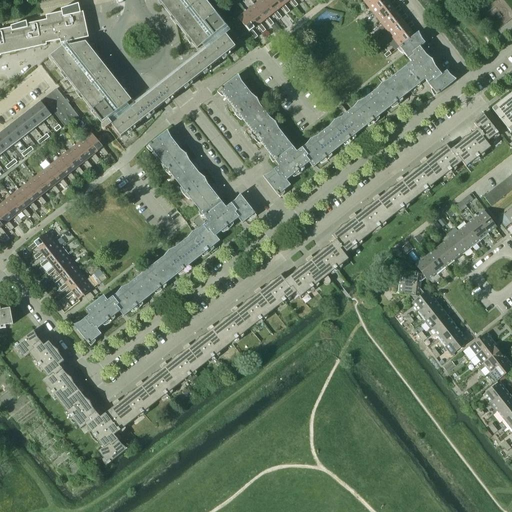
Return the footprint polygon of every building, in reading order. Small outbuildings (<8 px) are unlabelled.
[(101,128),(102,129),(102,130),(103,130),(104,130),(105,130),(106,130),(111,125),(121,137),(174,95),(182,90),(235,48),(226,35),(226,34),(227,34),(227,33),(227,32),(226,31),(225,30),(224,30),(223,31),(222,31),(221,32),(220,31),(226,27),(204,0),(160,0),(159,1),(197,49),(213,36),(217,41),(172,77),(169,79),(165,83),(150,94),(119,119),(115,114),(132,101),(100,61),(95,40),(68,46),(71,50),(67,53),(63,47),(50,57),(82,98),(104,124),(102,125),(102,126),(101,127),(101,128)] [(260,0),(254,5),(265,20),(271,27),(274,24),(268,17),(273,14),(262,0),(260,0)] [(262,0),(273,14),(279,20),(282,18),(276,11),(281,7),(275,0),(262,0)] [(289,1),(288,0),(275,0),(281,7),(287,14),(290,12),(284,5),(289,1)] [(376,0),(368,7),(374,15),(393,0),(390,0),(388,2),(386,0),(376,0)] [(395,1),(393,0),(374,15),(380,23),(400,8),(399,6),(394,10),(390,5),(395,1)] [(62,12),(54,14),(47,15),(45,16),(47,20),(28,24),(28,21),(12,26),(12,27),(0,30),(0,55),(47,45),(46,43),(60,40),(61,44),(62,44),(89,38),(85,21),(83,12),(80,13),(78,4),(61,10),(62,12)] [(260,24),(265,20),(254,5),(246,11),(257,26),(263,33),(266,30),(260,24)] [(387,31),(406,16),(405,14),(400,18),(396,13),(401,9),(400,8),(380,23),(387,31)] [(252,30),(257,26),(246,11),(237,18),(254,39),(258,37),(252,30)] [(407,17),(406,16),(387,31),(393,39),(413,24),(411,22),(407,26),(403,21),(407,17)] [(409,29),(414,25),(413,24),(393,39),(399,47),(400,48),(419,33),(418,32),(418,33),(414,35),(409,29)] [(400,48),(411,62),(418,71),(432,60),(426,56),(420,48),(425,44),(422,39),(419,33),(400,48)] [(432,60),(418,71),(425,80),(429,86),(437,95),(456,80),(455,80),(450,75),(446,71),(441,75),(435,67),(432,61),(432,60)] [(381,83),(396,103),(425,80),(418,71),(411,62),(388,81),(382,84),(381,83)] [(219,90),(238,114),(257,99),(251,94),(241,82),(238,76),(239,76),(238,75),(219,90)] [(373,121),(396,103),(381,83),(381,84),(377,89),(364,99),(358,102),(373,121)] [(79,118),(57,89),(43,99),(66,128),(79,118)] [(511,133),(511,131),(511,97),(510,95),(492,109),(511,133)] [(257,99),(238,114),(256,138),(276,123),(275,122),(275,123),(270,118),(260,106),(257,99)] [(43,122),(51,116),(40,101),(32,108),(43,122)] [(349,140),(373,121),(358,102),(357,102),(358,103),(353,108),(341,118),(335,121),(334,120),(334,121),(349,140)] [(32,108),(24,114),(35,128),(43,122),(32,108)] [(24,114),(16,120),(27,135),(35,128),(24,114)] [(463,138),(480,160),(481,159),(482,158),(483,157),(484,156),(485,155),(484,153),(490,148),(489,145),(496,139),(494,137),(498,134),(483,115),(483,114),(482,115),(483,115),(478,121),(474,124),(476,126),(471,130),(473,132),(470,135),(463,138)] [(16,120),(8,127),(19,141),(27,135),(16,120)] [(325,159),(349,140),(334,121),(333,121),(334,121),(329,127),(317,136),(311,139),(310,139),(325,159)] [(256,138),(279,166),(287,160),(297,152),(279,129),(275,123),(276,123),(256,138)] [(8,127),(0,132),(0,133),(11,147),(19,141),(8,127)] [(148,146),(167,170),(186,155),(186,154),(186,155),(180,150),(178,146),(180,144),(176,139),(174,141),(171,138),(168,131),(167,131),(148,146)] [(0,133),(0,150),(3,154),(11,147),(0,133)] [(91,133),(83,139),(95,154),(100,150),(105,157),(108,154),(96,138),(91,133)] [(435,152),(450,171),(462,162),(466,167),(472,162),(473,164),(475,163),(476,163),(478,162),(479,161),(480,160),(463,138),(463,139),(459,144),(455,147),(452,144),(448,148),(446,145),(442,149),(436,152),(435,152)] [(95,154),(83,139),(75,146),(87,160),(92,156),(97,163),(100,161),(95,154)] [(315,166),(325,159),(310,139),(310,140),(306,145),(297,152),(287,160),(299,175),(301,174),(302,173),(303,172),(304,170),(305,169),(304,167),(311,161),(315,166)] [(75,146),(67,152),(79,167),(84,163),(89,169),(92,167),(87,160),(75,146)] [(84,173),(79,167),(67,152),(59,158),(71,173),(76,169),(81,176),(84,173)] [(427,190),(450,171),(435,152),(431,158),(427,161),(425,158),(420,162),(422,164),(418,167),(412,170),(427,190)] [(187,155),(186,155),(167,170),(186,193),(205,178),(204,178),(199,174),(196,170),(199,168),(195,163),(192,165),(189,161),(186,155),(187,155)] [(59,158),(51,165),(63,179),(68,175),(73,182),(76,180),(71,173),(59,158)] [(298,176),(299,175),(287,160),(279,166),(270,173),(263,176),(263,177),(278,196),(288,188),(284,183),(292,177),(293,178),(296,177),(297,176),(298,176)] [(68,186),(63,179),(51,165),(43,171),(55,186),(60,182),(65,188),(68,186)] [(388,189),(403,208),(427,190),(412,170),(411,171),(407,176),(403,179),(401,176),(396,180),(398,183),(395,186),(388,189)] [(43,171),(35,177),(46,192),(52,188),(57,195),(60,192),(55,186),(43,171)] [(46,192),(35,177),(26,184),(38,199),(43,205),(46,203),(41,196),(46,192)] [(208,222),(217,215),(226,208),(215,194),(217,191),(214,186),(211,189),(208,185),(205,179),(205,178),(186,193),(208,222)] [(511,189),(511,184),(507,178),(502,182),(510,191),(511,189)] [(510,191),(502,182),(497,186),(505,195),(510,191)] [(26,184),(18,190),(30,205),(35,212),(38,209),(33,203),(38,199),(26,184)] [(505,195),(497,186),(493,189),(500,199),(505,195)] [(364,208),(379,227),(403,208),(388,189),(383,195),(380,198),(377,195),(373,199),(375,202),(371,205),(365,208),(365,207),(364,208)] [(500,199),(493,189),(488,193),(495,203),(500,199)] [(30,205),(18,190),(10,196),(22,211),(27,218),(30,216),(25,209),(30,205)] [(495,203),(488,193),(483,197),(491,206),(495,203)] [(217,215),(229,230),(230,229),(231,228),(232,227),(233,226),(234,224),(233,223),(241,217),(245,222),(255,214),(240,195),(239,195),(235,201),(226,208),(217,215)] [(469,195),(462,201),(465,206),(472,200),(469,195)] [(2,203),(14,218),(19,224),(22,222),(17,215),(22,211),(10,196),(2,203)] [(465,206),(462,201),(453,208),(459,215),(461,211),(466,207),(465,206)] [(14,218),(2,203),(0,204),(0,216),(6,224),(11,231),(14,228),(9,222),(14,218)] [(341,226),(356,245),(379,227),(364,208),(360,213),(356,216),(354,213),(349,217),(351,220),(347,223),(341,226)] [(449,217),(455,213),(452,209),(446,213),(449,217)] [(485,212),(476,219),(488,235),(497,228),(495,225),(485,212)] [(228,231),(229,230),(217,215),(208,222),(199,229),(193,232),(192,232),(207,251),(217,243),(213,238),(221,232),(222,234),(224,233),(225,233),(227,232),(228,231)] [(442,217),(437,220),(442,227),(447,223),(442,217)] [(476,219),(467,226),(480,241),(488,235),(476,219)] [(429,226),(434,232),(440,227),(435,221),(429,226)] [(336,269),(338,272),(339,271),(340,270),(341,269),(342,267),(343,266),(342,265),(348,259),(344,254),(356,245),(341,226),(340,226),(340,227),(336,232),(332,236),(334,238),(329,241),(331,244),(328,247),(321,250),(321,251),(336,270),(336,269)] [(471,248),(480,241),(467,226),(459,233),(471,248)] [(36,246),(40,251),(55,240),(49,231),(27,248),(30,252),(36,246)] [(183,270),(207,251),(192,232),(192,233),(187,238),(175,248),(169,251),(168,251),(183,270)] [(459,233),(450,239),(463,255),(471,248),(459,233)] [(423,239),(420,235),(419,234),(412,240),(417,246),(424,240),(423,239)] [(454,261),(463,255),(450,239),(442,246),(454,261)] [(43,254),(47,259),(61,248),(55,240),(40,251),(34,257),(35,258),(36,260),(43,254)] [(402,247),(407,253),(413,249),(408,243),(402,247)] [(442,246),(433,253),(446,268),(454,261),(442,246)] [(407,253),(402,247),(394,254),(404,267),(413,261),(407,253)] [(49,262),(53,267),(68,256),(61,248),(47,259),(40,265),(42,268),(49,262)] [(160,288),(183,270),(168,251),(164,257),(152,266),(145,269),(160,288)] [(313,287),(321,281),(324,284),(325,285),(326,285),(327,285),(328,285),(329,285),(329,284),(330,284),(330,283),(330,282),(330,281),(330,280),(327,276),(330,274),(336,270),(321,251),(317,256),(316,256),(313,259),(311,256),(306,260),(308,263),(304,266),(298,268),(313,287)] [(446,268),(433,253),(425,259),(435,272),(437,275),(446,268)] [(55,270),(59,275),(74,264),(68,256),(53,267),(46,273),(49,276),(55,270)] [(416,267),(424,277),(426,279),(435,272),(425,259),(416,266),(416,267)] [(62,278),(66,283),(80,272),(74,264),(59,275),(53,281),(55,284),(62,278)] [(399,283),(418,285),(419,281),(424,277),(416,267),(409,273),(403,272),(400,272),(399,283)] [(307,292),(308,294),(309,293),(311,293),(312,292),(314,291),(315,290),(313,287),(298,268),(298,269),(298,268),(297,269),(293,274),(289,277),(287,274),(283,278),(281,276),(276,279),(270,282),(285,301),(296,292),(300,297),(307,292)] [(122,288),(121,288),(136,307),(160,288),(145,269),(145,270),(140,275),(128,285),(122,288)] [(87,280),(93,288),(106,278),(100,270),(87,280)] [(87,280),(80,272),(66,283),(59,289),(61,292),(68,286),(72,291),(87,280)] [(79,300),(93,288),(87,280),(72,291),(65,297),(67,300),(74,294),(79,300)] [(261,320),(285,301),(270,282),(269,282),(269,283),(265,288),(261,291),(259,288),(254,292),(256,295),(253,298),(246,301),(246,300),(246,301),(261,320)] [(406,295),(412,303),(422,294),(418,289),(418,285),(399,283),(397,294),(406,295)] [(126,315),(136,307),(121,288),(121,289),(116,293),(107,301),(103,296),(95,303),(111,323),(112,322),(113,321),(114,320),(115,319),(116,317),(114,316),(122,310),(126,315)] [(418,313),(433,301),(426,292),(422,294),(412,303),(411,304),(418,313)] [(237,339),(261,320),(246,301),(241,306),(238,309),(235,307),(231,310),(233,313),(229,316),(223,319),(222,319),(237,339)] [(424,321),(440,309),(433,301),(418,313),(424,321)] [(109,324),(111,323),(95,303),(86,310),(90,315),(81,322),(74,325),(74,326),(89,344),(99,336),(95,331),(103,325),(104,327),(105,326),(107,326),(108,325),(109,324)] [(0,326),(13,324),(10,309),(1,310),(0,305),(0,326)] [(431,330),(446,317),(440,309),(424,321),(431,330)] [(438,338),(453,326),(446,317),(431,330),(438,338)] [(214,357),(237,339),(222,319),(222,320),(218,325),(214,328),(212,325),(207,329),(209,332),(205,335),(199,338),(198,338),(214,357)] [(438,338),(444,347),(460,334),(453,326),(438,338)] [(35,366),(36,367),(58,350),(57,350),(52,346),(49,342),(46,343),(43,339),(40,341),(37,338),(34,331),(34,330),(34,331),(15,345),(25,358),(30,354),(34,360),(32,361),(33,362),(34,364),(34,365),(35,366)] [(460,334),(444,347),(451,355),(454,353),(454,354),(467,343),(460,334)] [(476,355),(476,356),(492,343),(485,334),(463,351),(470,360),(476,355)] [(175,356),(190,376),(214,357),(198,338),(194,344),(190,347),(188,344),(183,348),(185,351),(182,353),(175,357),(175,356)] [(478,368),(499,352),(492,343),(476,356),(481,361),(476,365),(478,368)] [(58,350),(36,367),(37,369),(38,370),(39,371),(40,372),(42,373),(43,371),(48,377),(42,381),(52,393),(71,378),(65,374),(62,370),(65,367),(62,363),(64,361),(61,357),(58,351),(58,350)] [(485,367),(490,372),(505,360),(499,352),(478,368),(481,370),(485,367)] [(166,394),(190,376),(175,356),(175,357),(170,362),(167,365),(164,362),(160,366),(162,369),(158,372),(152,375),(151,375),(166,394)] [(511,368),(505,360),(490,372),(497,381),(511,369),(511,368)] [(451,361),(443,367),(447,372),(455,366),(451,361)] [(143,413),(166,394),(151,375),(151,376),(147,381),(143,384),(141,381),(136,385),(138,388),(134,391),(128,394),(128,393),(128,394),(143,413)] [(52,393),(71,417),(90,401),(89,401),(84,397),(81,393),(84,391),(80,386),(77,388),(74,385),(71,378),(52,393)] [(492,402),(505,392),(498,383),(485,393),(492,402)] [(492,402),(499,411),(511,400),(505,392),(492,402)] [(125,426),(143,413),(128,394),(127,394),(128,394),(123,399),(119,402),(117,400),(112,403),(114,406),(111,409),(125,426)] [(9,408),(15,404),(10,396),(4,401),(9,408)] [(503,421),(505,419),(511,413),(511,400),(499,411),(496,413),(503,421)] [(90,402),(90,401),(71,417),(80,429),(86,425),(90,431),(88,432),(89,433),(90,435),(90,436),(91,438),(92,439),(94,440),(95,442),(96,443),(97,444),(99,442),(103,448),(98,452),(108,464),(127,450),(127,449),(121,445),(118,441),(121,438),(117,433),(120,431),(106,413),(103,415),(99,410),(96,412),(93,408),(90,402)] [(120,431),(125,426),(111,409),(106,413),(120,431)]
